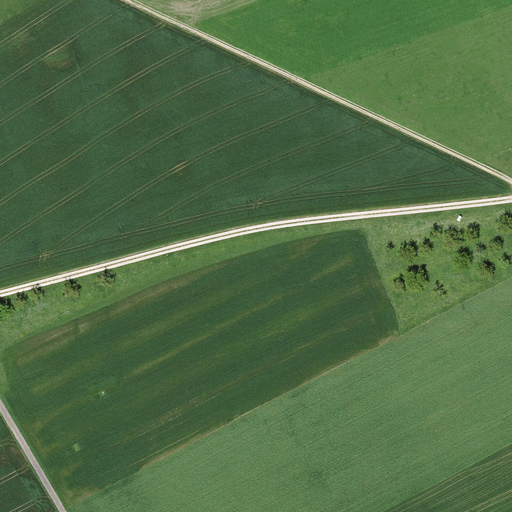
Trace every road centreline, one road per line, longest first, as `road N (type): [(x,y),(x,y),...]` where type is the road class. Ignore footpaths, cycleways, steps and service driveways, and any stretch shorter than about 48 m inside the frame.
road 1 (track): [(0,296),(254,230),(511,200)]
road 2 (track): [(128,0),(511,183)]
road 3 (track): [(65,511),(0,400)]
